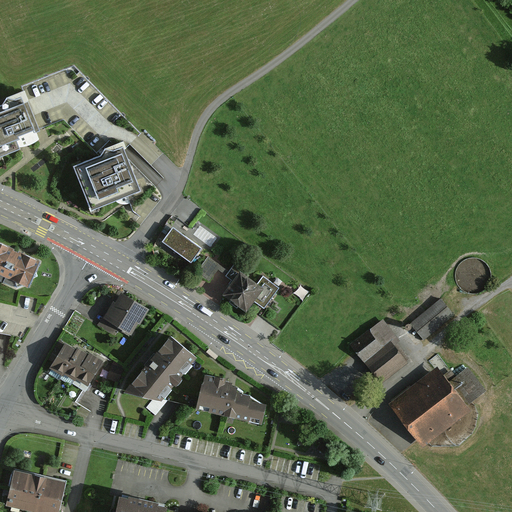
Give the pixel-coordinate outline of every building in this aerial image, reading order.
[(26,92),(0,102),(0,155),(44,139),(26,92)] [(144,190),(125,144),(73,165),(91,210),(144,190)] [(205,248),(178,227),(166,243),(193,264),(205,248)] [(40,262),(0,243),(0,274),(28,288),(40,262)] [(210,279),(222,267),(210,256),(199,269),(210,279)] [(264,285),(238,264),(230,274),(240,281),(231,293),(254,311),(262,302),(268,307),(283,288),(270,278),(264,285)] [(114,301),(99,325),(113,333),(119,323),(133,333),(149,309),(124,293),(118,303),(114,301)] [(456,317),(442,299),(412,321),(426,340),(456,317)] [(384,322),(357,343),(386,380),(413,359),(384,322)] [(175,336),(129,390),(163,399),(199,357),(175,336)] [(82,352),(72,345),(56,368),(66,375),(68,373),(82,352)] [(82,352),(68,373),(79,380),(81,376),(95,357),(84,350),(82,352)] [(95,357),(81,376),(92,384),(107,362),(97,354),(95,357)] [(109,377),(118,379),(122,364),(112,362),(109,377)] [(433,447),(482,409),(446,364),(398,401),(433,447)] [(244,385),(207,376),(200,407),(263,422),(267,404),(240,398),(244,385)] [(59,511),(67,482),(14,470),(6,506),(34,511),(59,511)] [(166,511),(168,507),(119,496),(115,511),(166,511)]
